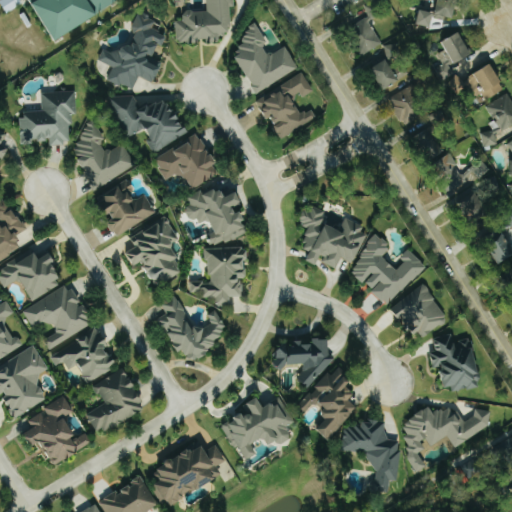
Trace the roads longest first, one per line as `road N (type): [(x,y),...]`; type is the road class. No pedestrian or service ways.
road 1 (residential): [(205,92),(270,194),(276,288),(266,324),(212,388),(20,511)]
road 2 (tertiary): [(511,360),(288,0)]
road 3 (residential): [(183,407),(46,193)]
road 4 (residential): [(276,288),(354,317),(389,379)]
